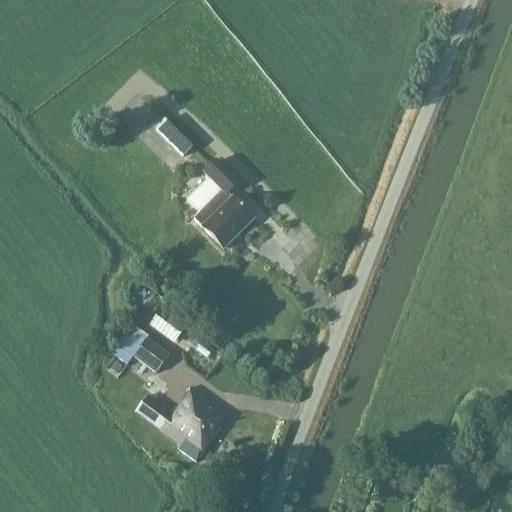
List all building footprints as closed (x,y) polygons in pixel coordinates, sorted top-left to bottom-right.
[(164,122),(155,131),(182,158),(191,149),(164,122)] [(193,221),(223,251),(253,221),(231,200),(230,201),(226,196),(237,185),(215,163),(203,174),(221,193),(193,221)] [(132,360),(145,342),(129,331),(112,355),(126,367),(132,360)] [(155,377),(168,358),(145,342),(132,360),(155,377)] [(159,435),(180,449),(178,452),(195,464),(219,431),(217,429),(227,416),(190,390),(171,416),(147,398),(134,415),(160,434),(159,435)]
